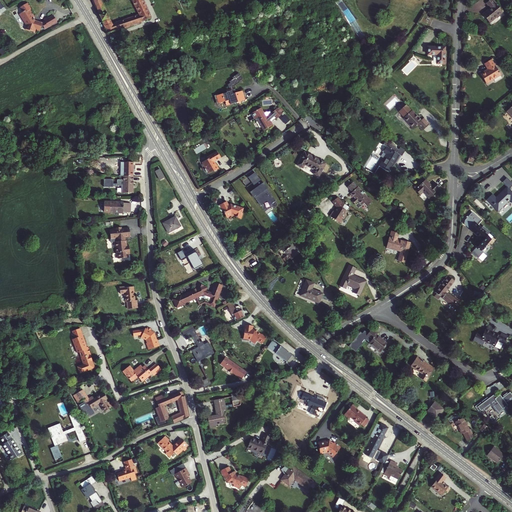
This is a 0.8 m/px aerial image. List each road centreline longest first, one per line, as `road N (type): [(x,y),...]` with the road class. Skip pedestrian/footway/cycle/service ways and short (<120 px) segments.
road 1 (unclassified): [(194,420),(154,292),(147,156),(157,146)]
road 2 (secondary): [(511,503),(311,348)]
road 3 (residential): [(311,348),(441,262),(453,197)]
road 4 (unclassified): [(0,495),(194,420)]
road 5 (residential): [(453,167),(462,0)]
road 6 (secondary): [(188,201),(236,273),(277,316)]
road 7 (secondary): [(277,316),(195,197)]
road 8 (secondary): [(163,143),(93,24)]
road 9 (secondary): [(93,24),(157,146)]
road 10 (residential): [(195,197),(307,126)]
